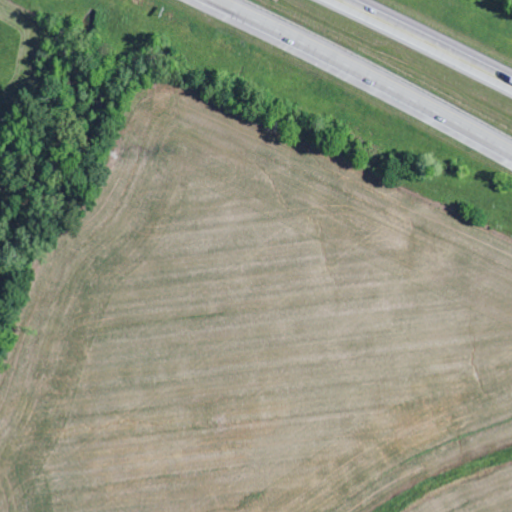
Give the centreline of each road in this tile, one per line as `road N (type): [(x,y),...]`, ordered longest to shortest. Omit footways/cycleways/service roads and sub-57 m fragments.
road 1 (motorway): [(212,0),(511,154)]
road 2 (motorway): [(511,86),(337,0)]
